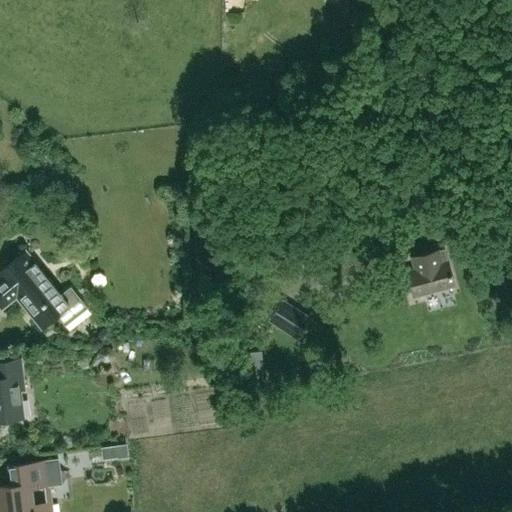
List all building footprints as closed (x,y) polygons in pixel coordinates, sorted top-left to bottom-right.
[(498,270),(499,249),(486,248),(486,236),(470,236),(470,248),(474,248),(474,270),(498,270)] [(61,294),(25,250),(35,243),(34,242),(0,269),(0,274),(2,276),(0,277),(0,305),(2,307),(17,295),(42,327),(57,315),(65,325),(87,307),(71,286),(61,294)] [(454,284),(444,250),(414,258),(417,273),(409,275),(415,295),(454,284)] [(311,317),(282,298),(268,321),(297,339),(311,317)] [(110,327),(98,328),(99,341),(111,340),(110,327)] [(99,351),(99,353),(99,354),(100,355),(100,356),(101,357),(102,358),(103,359),(104,360),(105,360),(106,360),(108,360),(109,360),(110,359),(111,358),(112,357),(113,356),(113,355),(114,354),(114,353),(114,351),(113,350),(113,349),(112,348),(111,347),(110,346),(109,346),(108,345),(106,345),(105,345),(104,346),(103,346),(102,347),(101,348),(100,349),(100,350),(99,351)] [(0,419),(23,416),(20,389),(25,389),(21,359),(0,361),(0,419)] [(126,443),(117,444),(118,455),(118,456),(128,455),(126,443)] [(50,502),(48,483),(45,460),(11,465),(11,466),(14,466),(16,484),(0,486),(3,511),(52,511),(51,502),(50,502)]
